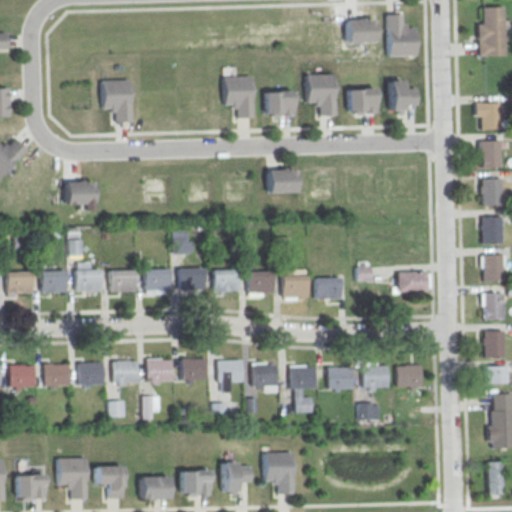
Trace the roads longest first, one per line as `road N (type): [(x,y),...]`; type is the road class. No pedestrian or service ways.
road 1 (residential): [(52,0),(30,29),(31,109),(59,148),(441,140)]
road 2 (residential): [(438,0),(450,511)]
road 3 (residential): [(446,332),(0,330)]
